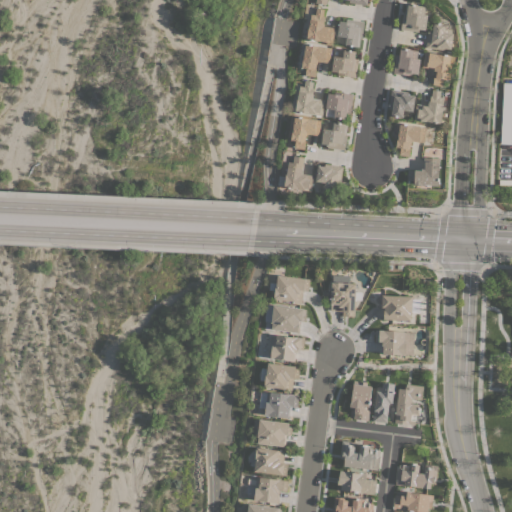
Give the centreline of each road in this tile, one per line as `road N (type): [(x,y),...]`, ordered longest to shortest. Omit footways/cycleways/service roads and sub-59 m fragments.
road 1 (residential): [(481,511),(455,414),(454,373),(486,0)]
road 2 (secondary): [(256,230),(0,218)]
road 3 (secondary): [(297,232),(511,243)]
road 4 (residential): [(370,167),(367,127),(386,0)]
road 5 (residential): [(305,511),(334,351)]
